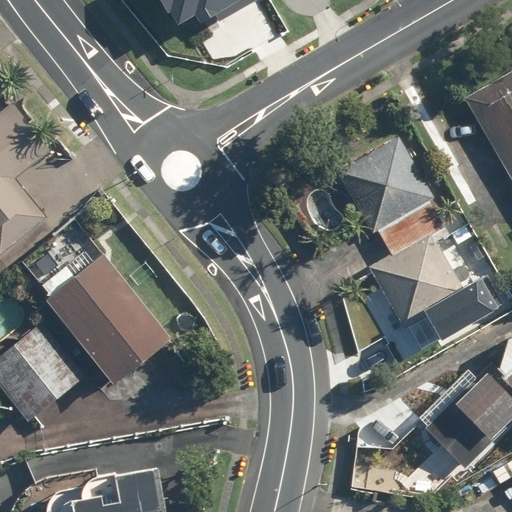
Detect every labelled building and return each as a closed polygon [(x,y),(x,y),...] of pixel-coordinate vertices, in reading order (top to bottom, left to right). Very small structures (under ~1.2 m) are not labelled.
[(222,21),(258,0),(175,0),(186,17),(211,3),(222,21)] [(511,74),(471,97),(511,170),(511,74)] [(0,249),(4,255),(54,217),(23,176),(56,151),(18,100),(0,114),(0,249)] [(436,194),(432,186),(444,180),(435,163),(423,170),(401,130),(345,161),(380,225),(436,194)] [(470,294),(439,241),(455,232),(435,198),(384,229),(398,253),(373,267),(409,329),(470,294)] [(47,282),(56,294),(52,298),(122,382),(177,336),(107,252),(77,277),(67,265),(47,282)] [(48,320),(0,356),(0,378),(32,421),(90,377),(48,320)] [(495,360),(425,422),(466,465),(511,421),(511,347),(508,365),(503,369),(495,360)] [(78,511),(174,511),(166,464),(122,472),(125,491),(83,498),(85,511),(78,511)]
